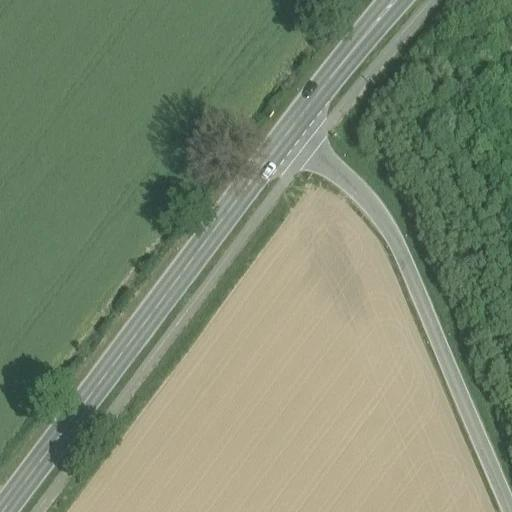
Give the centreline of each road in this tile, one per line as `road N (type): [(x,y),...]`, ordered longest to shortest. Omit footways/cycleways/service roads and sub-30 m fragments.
road 1 (secondary): [(274,152),(4,511)]
road 2 (tertiary): [(511,499),(387,224),(312,151),(274,152)]
road 3 (secondary): [(402,0),(274,152)]
